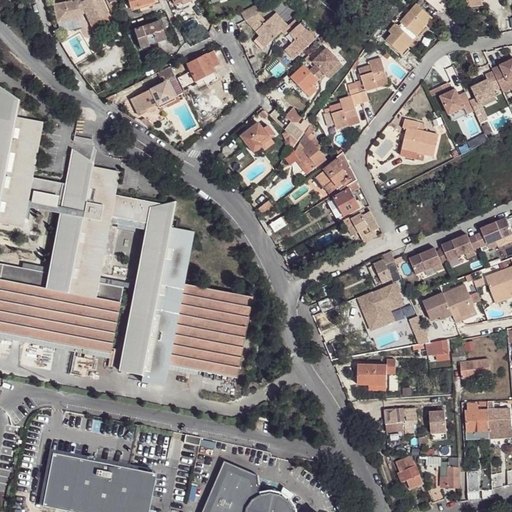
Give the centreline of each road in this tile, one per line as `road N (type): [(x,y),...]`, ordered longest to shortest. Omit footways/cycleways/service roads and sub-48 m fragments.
road 1 (residential): [(380,511),(345,432),(301,365),(282,292),(253,230),(229,196),(172,157)]
road 2 (residential): [(116,119),(67,65),(43,0)]
road 3 (unknown): [(388,240),(511,207)]
